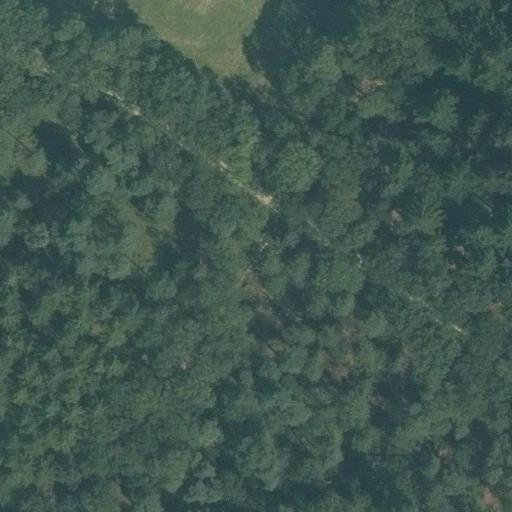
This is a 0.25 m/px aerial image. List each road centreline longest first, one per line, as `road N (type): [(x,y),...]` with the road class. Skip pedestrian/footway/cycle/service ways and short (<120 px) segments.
road 1 (track): [(447,0),(105,511)]
road 2 (track): [(0,94),(189,150),(511,370)]
